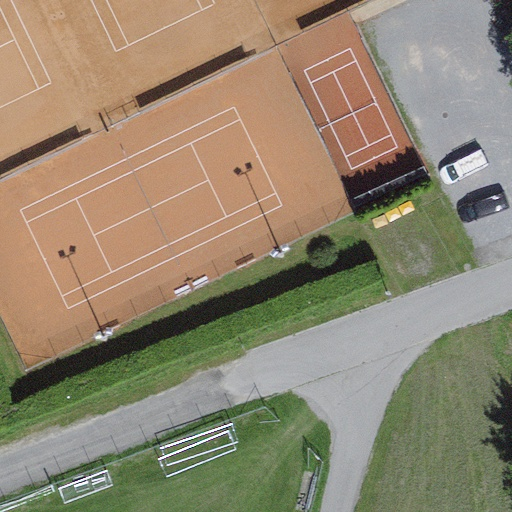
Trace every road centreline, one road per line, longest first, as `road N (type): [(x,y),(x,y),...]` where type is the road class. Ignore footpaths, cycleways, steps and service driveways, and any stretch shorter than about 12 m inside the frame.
road 1 (track): [(0,477),(394,334)]
road 2 (track): [(351,511),(394,334)]
road 3 (residential): [(394,334),(511,290)]
